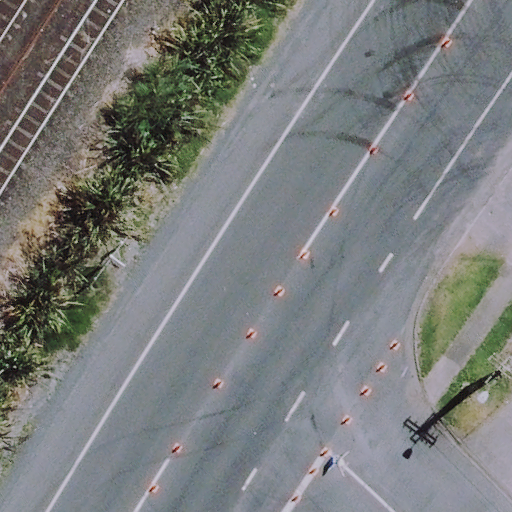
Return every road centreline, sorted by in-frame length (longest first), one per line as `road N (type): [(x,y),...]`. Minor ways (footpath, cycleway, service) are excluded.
road 1 (secondary): [(218,380),(472,0)]
road 2 (residential): [(218,380),(312,441),(392,511)]
road 3 (secondary): [(141,511),(218,380)]
